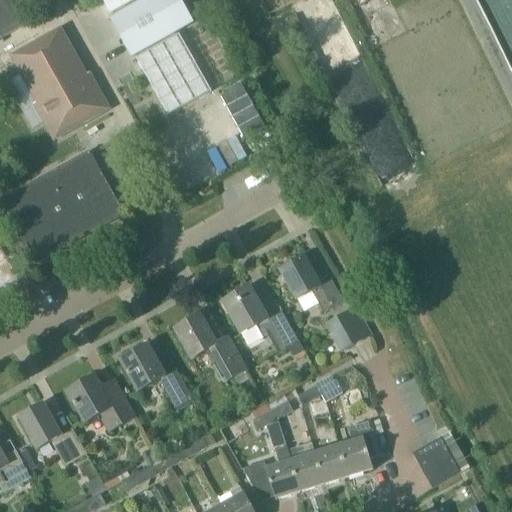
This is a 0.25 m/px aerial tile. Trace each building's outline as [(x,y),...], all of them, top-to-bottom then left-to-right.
[(0,0),(0,40),(25,26),(10,0),(0,0)] [(137,58),(168,116),(211,92),(180,35),(178,36),(175,32),(191,23),(178,0),(102,0),(111,15),(115,13),(118,19),(124,16),(142,50),(137,53),(139,57),(137,58)] [(410,160),(341,0),(327,0),(304,10),(375,175),(410,160)] [(17,58),(43,105),(40,107),(55,136),(105,109),(89,80),(86,81),(60,34),(17,58)] [(3,203),(36,263),(122,215),(89,155),(3,203)] [(321,287),(305,258),(280,272),(297,301),(312,293),(325,315),(344,304),(331,281),(321,287)] [(268,320),(250,289),(224,304),(245,341),(245,340),(249,347),(262,339),(263,340),(264,340),(259,332),(265,329),(279,355),(289,349),(294,358),(304,352),(295,335),(284,316),(271,324),(268,320)] [(356,308),(325,325),(341,354),(349,350),(373,337),(356,308)] [(193,361),(207,353),(225,384),(247,372),(232,347),(225,335),(214,341),(200,317),(176,331),(193,361)] [(160,381),(177,412),(194,403),(176,370),(165,376),(148,346),(121,362),(138,393),(160,381)] [(98,375),(93,377),(68,391),(87,424),(101,416),(110,432),(134,419),(113,382),(105,387),(98,375)] [(338,387),(333,378),(316,387),(321,397),(338,387)] [(304,406),(321,397),(316,387),(298,397),(304,406)] [(288,403),(271,412),(276,422),(293,412),(288,403)] [(65,443),(44,405),(19,419),(37,451),(52,443),(65,467),(86,456),(76,436),(65,443)] [(271,412),(253,422),(258,431),(276,422),(271,412)] [(349,430),(353,442),(339,447),(349,478),(374,471),(370,460),(381,457),(370,423),(349,430)] [(211,434),(189,446),(194,456),(216,444),(211,434)] [(426,448),(413,455),(420,467),(456,446),(449,435),(426,448)] [(189,446),(167,458),(173,468),(192,457),(194,456),(189,446)] [(420,467),(426,478),(463,458),(456,446),(420,467)] [(339,447),(315,454),(325,486),(349,478),(339,447)] [(288,451),(287,448),(275,451),(280,465),(267,469),(265,463),(243,470),(257,494),(272,490),(276,501),(301,493),(291,462),(288,451)] [(288,451),(291,462),(299,459),(295,448),(288,451)] [(4,460),(0,452),(0,488),(4,495),(31,480),(17,454),(4,460)] [(315,454),(291,462),(301,493),(325,486),(315,454)] [(167,458),(147,469),(152,480),(154,479),(173,468),(167,458)] [(469,470),(463,458),(426,478),(433,490),(469,470)] [(127,494),(152,480),(147,469),(122,483),(127,494)] [(226,511),(254,511),(244,494),(223,506),(226,511)] [(100,495),(73,511),(94,511),(106,505),(100,495)]
